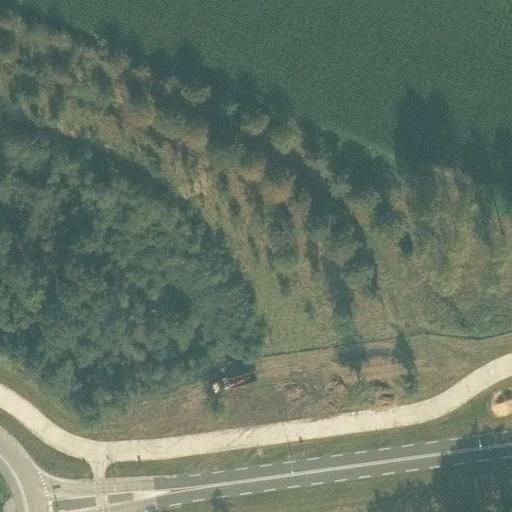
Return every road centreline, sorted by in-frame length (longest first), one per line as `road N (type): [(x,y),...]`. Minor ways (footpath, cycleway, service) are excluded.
road 1 (unclassified): [(0,397),(66,445),(159,452),(433,410),(511,364)]
road 2 (primary): [(192,490),(511,444)]
road 3 (primary): [(192,490),(29,487)]
